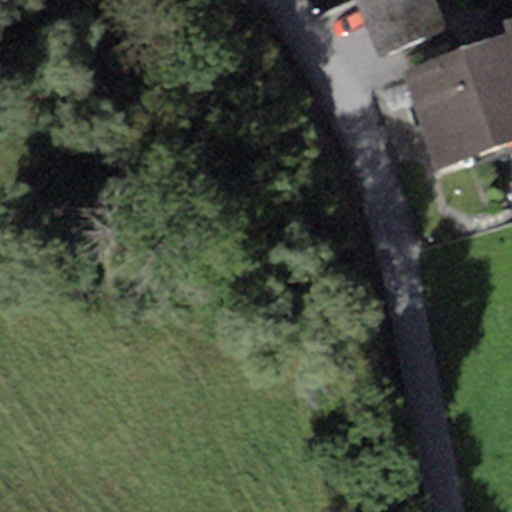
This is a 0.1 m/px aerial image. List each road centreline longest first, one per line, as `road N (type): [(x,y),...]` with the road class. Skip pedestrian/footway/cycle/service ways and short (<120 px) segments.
road 1 (residential): [(277,0),(397,248)]
road 2 (unclassified): [(397,248),(448,511)]
